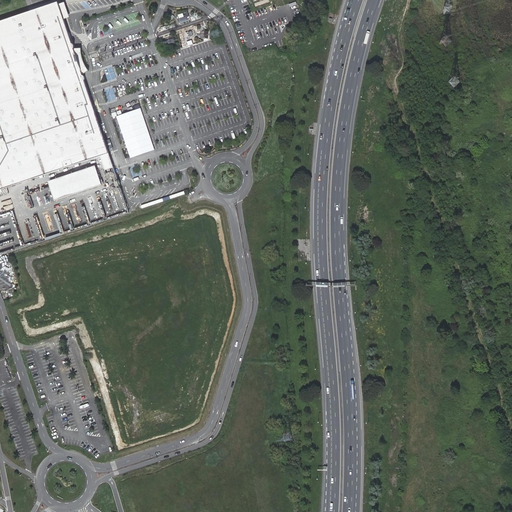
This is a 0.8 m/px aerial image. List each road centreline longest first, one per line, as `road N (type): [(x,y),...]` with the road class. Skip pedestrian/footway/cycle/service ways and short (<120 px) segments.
road 1 (trunk): [(350,472),(337,210),(346,110),(374,0)]
road 2 (trunk): [(357,0),(330,106),(320,212),(333,470)]
road 3 (track): [(388,42),(511,411)]
road 4 (unclassified): [(91,489),(216,432),(255,302),(242,193)]
road 5 (unclassified): [(223,198),(248,301),(209,428),(114,466),(83,462)]
road 6 (unknown): [(129,183),(20,209),(20,183),(118,151)]
road 7 (unclassified): [(183,0),(224,28),(253,108),(254,135),(225,156)]
road 8 (unclassified): [(247,170),(261,115),(230,26),(202,0)]
